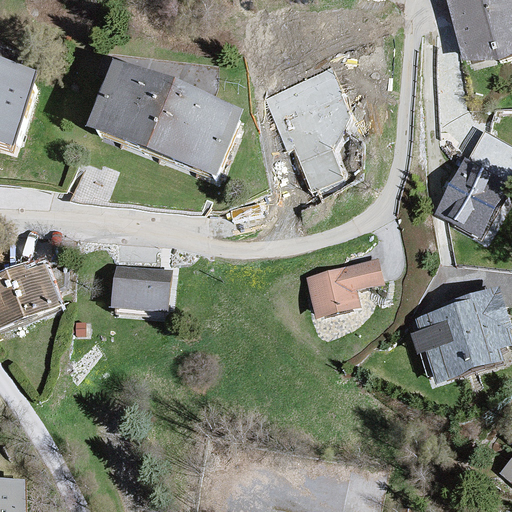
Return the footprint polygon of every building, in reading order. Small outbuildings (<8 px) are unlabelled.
[(500,0),(448,0),(466,63),(511,50),(511,0),(505,0),(501,1),(500,0)] [(44,80),(0,66),(0,145),(21,152),(44,80)] [(249,116),(123,67),(97,134),(223,182),(249,116)] [(327,113),(281,148),(311,187),(356,152),(327,113)] [(511,147),(487,134),(471,163),(511,185),(511,147)] [(468,161),(438,216),(482,240),(511,186),(511,185),(471,163),(468,161)] [(379,260),(308,278),(320,322),(363,310),(359,293),(386,286),(379,260)] [(29,268),(0,279),(0,328),(2,334),(64,311),(47,267),(31,273),(29,268)] [(174,271),(117,268),(115,312),(172,315),(174,271)] [(452,311),(418,321),(439,388),(508,367),(503,353),(511,350),(511,323),(502,289),(451,305),(452,311)] [(511,461),(502,475),(511,483),(511,461)] [(28,511),(27,484),(0,484),(0,511),(28,511)]
